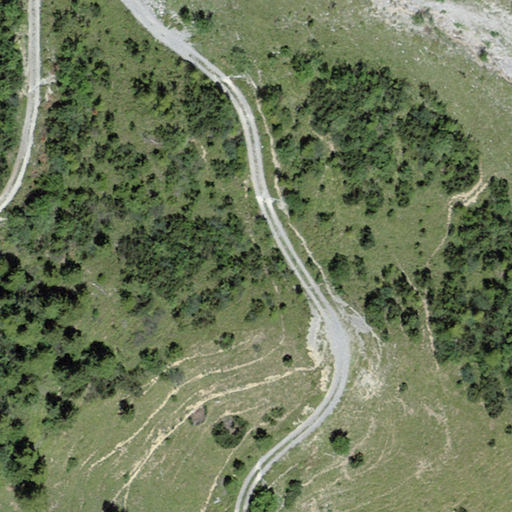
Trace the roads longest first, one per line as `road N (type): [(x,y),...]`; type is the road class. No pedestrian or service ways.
road 1 (track): [(242,511),(249,487),(336,393),(340,354),(271,228),(239,103),(139,23),(123,0)]
road 2 (track): [(31,0),(27,135),(0,206)]
